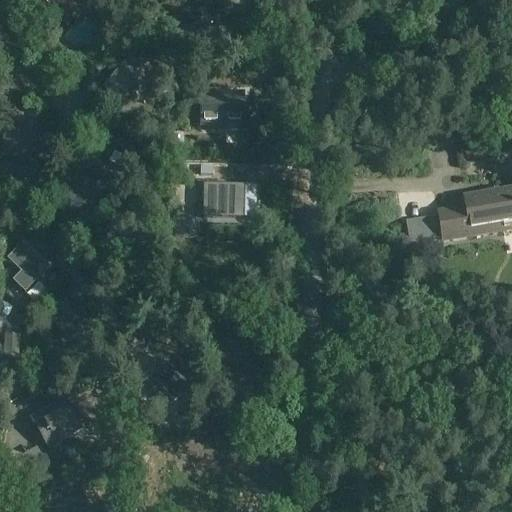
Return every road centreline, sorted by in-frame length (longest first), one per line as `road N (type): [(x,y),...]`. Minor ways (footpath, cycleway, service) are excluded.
road 1 (unclassified): [(298,511),(319,0)]
road 2 (track): [(317,62),(511,84)]
